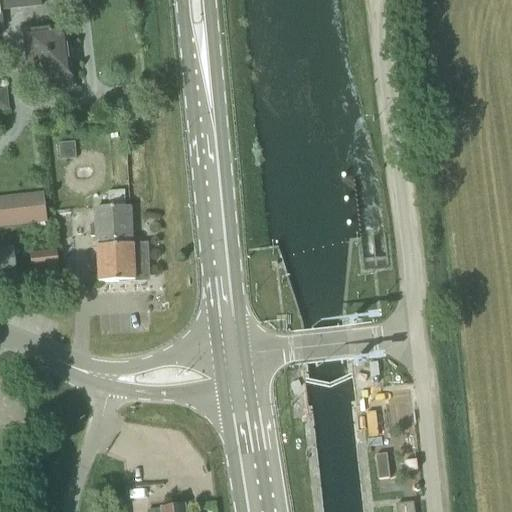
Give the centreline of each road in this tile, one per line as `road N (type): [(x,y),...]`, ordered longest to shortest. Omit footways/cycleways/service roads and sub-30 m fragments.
road 1 (unclassified): [(416,334),(384,0)]
road 2 (primary): [(230,356),(205,111)]
road 3 (unclassified): [(230,356),(416,334)]
road 4 (unclassified): [(435,511),(416,334)]
road 5 (unclassified): [(70,511),(110,380)]
road 6 (unclassified): [(110,380),(165,394),(235,387)]
road 7 (primary): [(254,511),(235,387)]
road 8 (unclassified): [(230,356),(153,363),(110,380)]
